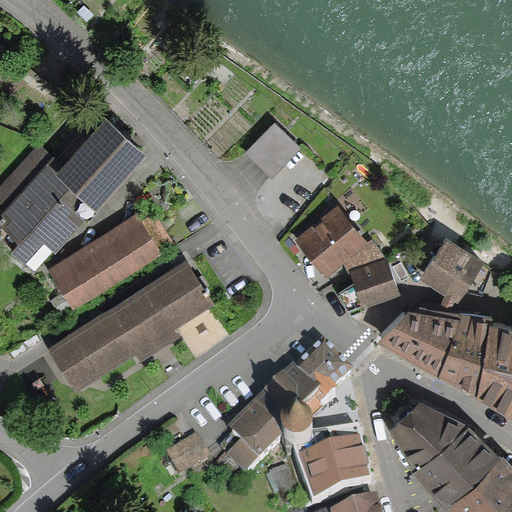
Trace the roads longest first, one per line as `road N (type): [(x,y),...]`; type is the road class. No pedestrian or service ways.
road 1 (residential): [(305,304),(135,99),(25,0)]
road 2 (residential): [(305,304),(67,470)]
road 3 (residential): [(511,438),(367,362)]
road 4 (residential): [(397,511),(367,362)]
